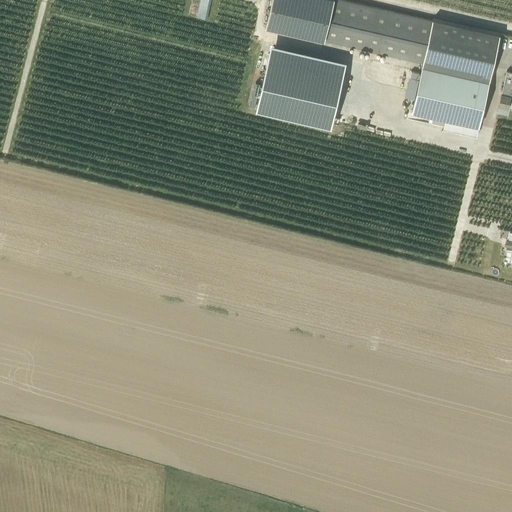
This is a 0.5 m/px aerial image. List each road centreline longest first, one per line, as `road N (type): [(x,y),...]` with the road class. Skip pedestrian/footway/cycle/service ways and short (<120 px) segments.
road 1 (unknown): [(476,145),(394,115),(352,70)]
road 2 (unknown): [(372,0),(508,28)]
road 3 (unknown): [(508,28),(476,145)]
